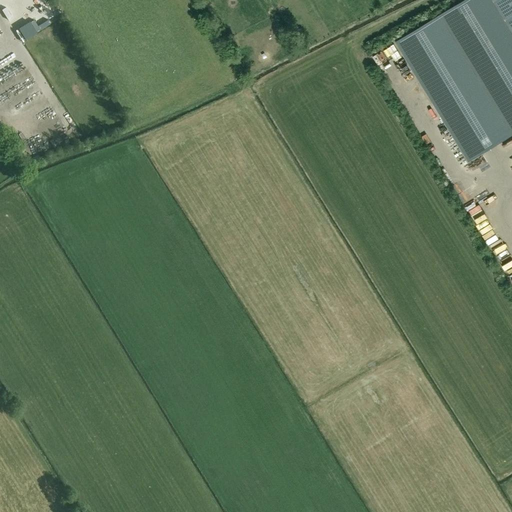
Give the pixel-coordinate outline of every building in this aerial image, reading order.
[(14,17),(41,1),(40,0),(17,0),(6,7),(7,8),(2,11),(7,20),(14,16),(14,17)] [(418,29),(396,42),(432,102),(468,162),(511,135),(511,0),(465,0),(462,2),(440,15),(418,29)] [(394,94),(403,89),(401,85),(392,89),(394,94)] [(405,109),(414,106),(412,99),(403,101),(405,109)] [(417,128),(429,124),(425,115),(413,120),(417,128)] [(426,144),(447,129),(444,124),(423,139),(426,144)] [(476,171),(489,167),(486,159),(474,164),(476,171)] [(482,179),(490,173),(487,169),(479,176),(482,179)]
